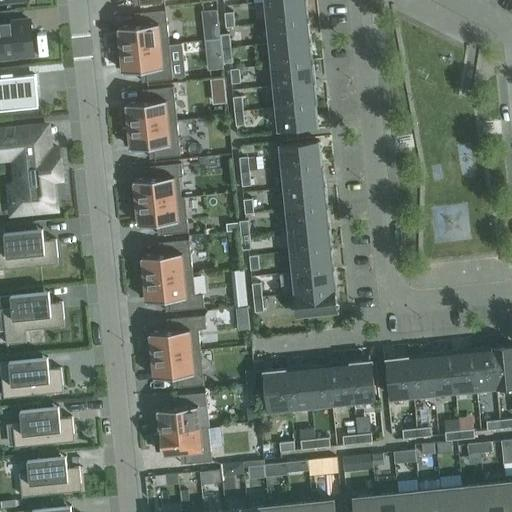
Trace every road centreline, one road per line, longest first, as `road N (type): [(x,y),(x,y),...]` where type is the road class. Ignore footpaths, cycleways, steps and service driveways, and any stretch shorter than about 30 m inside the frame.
road 1 (residential): [(79,0),(127,511)]
road 2 (residential): [(356,0),(388,309),(511,296)]
